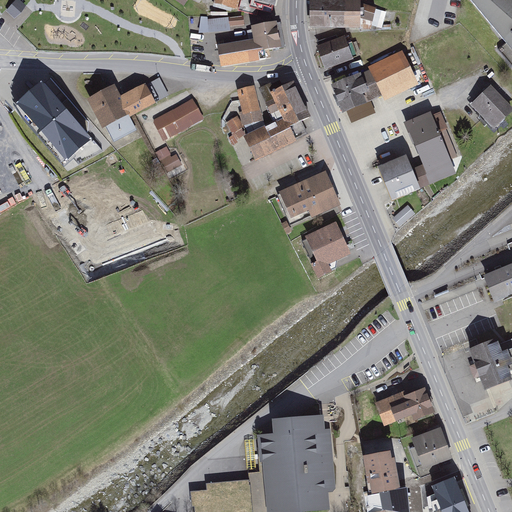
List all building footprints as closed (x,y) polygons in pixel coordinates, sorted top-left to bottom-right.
[(48,0),(29,0),(37,9),(49,0),(48,0)] [(188,0),(169,0),(169,2),(183,10),(188,0)] [(237,0),(209,0),(208,8),(235,14),(237,0)] [(272,0),(241,0),(240,4),(269,11),(272,0)] [(511,0),(470,0),(506,43),(497,50),(511,67),(511,0)] [(355,5),(310,3),(309,28),(355,30),(355,5)] [(200,19),(201,35),(231,34),(231,28),(244,27),(244,18),(200,19)] [(248,44),(212,49),(215,68),(267,61),(266,52),(275,50),(272,24),(246,28),(248,44)] [(344,38),(316,48),(323,67),(351,57),(344,38)] [(400,56),(326,87),(339,117),(413,86),(400,56)] [(269,88),(257,92),(264,118),(276,113),(284,128),(304,121),(288,85),(270,93),(269,88)] [(41,87),(16,110),(67,167),(92,144),(41,87)] [(110,88),(80,102),(93,131),(149,105),(142,90),(116,102),(110,88)] [(253,90),(233,95),(241,129),(261,124),(253,90)] [(488,90),(469,107),(490,130),(509,112),(488,90)] [(191,100),(151,123),(162,142),(202,119),(191,100)] [(436,110),(399,124),(416,169),(405,173),(401,162),(375,172),(386,199),(460,171),(436,110)] [(235,119),(226,122),(232,137),(241,133),(235,119)] [(277,120),(238,140),(250,162),(288,143),(277,120)] [(101,149),(109,145),(104,136),(96,140),(101,149)] [(320,174),(274,195),(286,222),(303,215),(306,221),(335,208),(320,174)] [(407,206),(392,219),(399,228),(415,215),(407,206)] [(330,225),(298,238),(309,265),(303,267),(309,282),(324,276),(320,266),(343,257),(340,249),(330,225)] [(511,293),(511,266),(485,277),(495,301),(511,293)] [(511,370),(511,351),(511,350),(500,355),(495,341),(470,351),(474,360),(469,362),(477,383),(482,380),(486,390),(510,380),(507,372),(511,370)] [(435,414),(425,390),(400,400),(398,396),(372,407),(381,429),(408,418),(410,424),(435,414)] [(299,511),(331,509),(329,491),(333,491),(336,487),(330,429),(324,429),(322,412),(273,416),(275,430),(260,432),(264,469),(267,511),(299,511)] [(450,459),(440,431),(407,443),(417,471),(450,459)] [(400,484),(394,453),(392,453),(390,446),(362,451),(369,490),(361,491),(364,511),(386,511),(382,487),(400,484)] [(267,511),(264,469),(248,471),(249,479),(206,482),(207,489),(191,490),(192,505),(195,504),(195,511),(267,511)] [(457,511),(471,506),(460,481),(425,495),(432,511),(457,511)]
